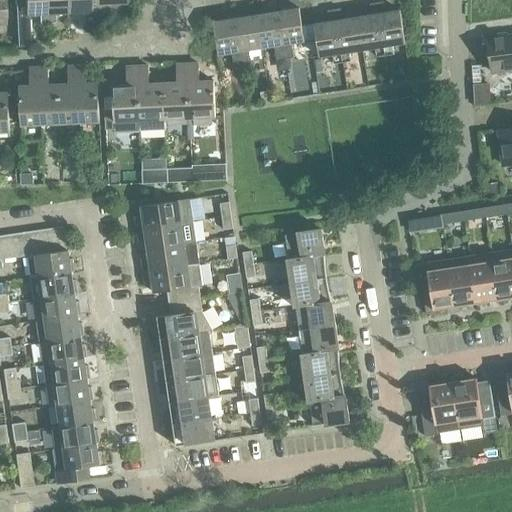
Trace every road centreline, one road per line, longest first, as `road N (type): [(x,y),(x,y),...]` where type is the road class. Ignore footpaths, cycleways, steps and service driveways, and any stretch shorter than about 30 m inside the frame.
road 1 (residential): [(386,376),(366,227),(467,167),(457,0)]
road 2 (residential): [(155,488),(137,336),(99,310),(86,207),(0,220)]
road 3 (residential): [(155,488),(396,448),(386,376)]
road 4 (residential): [(0,510),(155,488)]
road 5 (residential): [(386,376),(511,356)]
